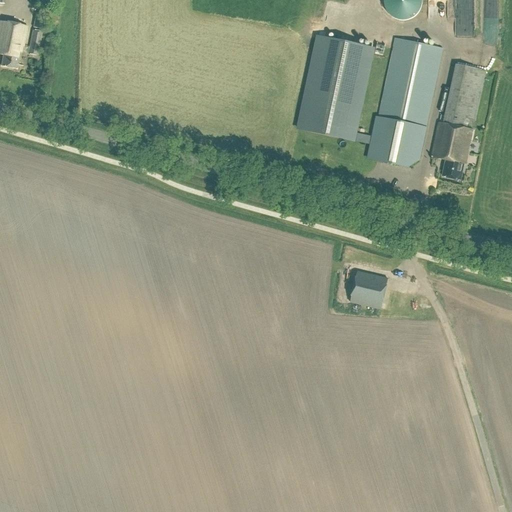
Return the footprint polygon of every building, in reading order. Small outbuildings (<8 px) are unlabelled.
[(384,0),(384,7),(388,14),(394,20),(402,22),(410,21),(417,17),(422,11),(424,3),(423,0),(384,0)] [(464,31),(478,31),(478,0),(464,0),(464,22),(464,31)] [(45,31),(47,17),(36,14),(34,28),(45,31)] [(22,53),(27,27),(0,21),(0,55),(3,56),(1,67),(16,70),(19,53),(22,53)] [(36,56),(41,33),(34,31),(28,55),(36,56)] [(358,135),(376,49),(317,37),(297,131),(372,146),(369,161),(379,163),(379,160),(385,161),(384,164),(418,171),(444,50),(395,39),(374,138),(358,135)] [(477,123),(487,72),(456,66),(446,117),(441,116),(440,123),(468,128),(470,121),(477,123)] [(466,165),(474,130),(439,123),(431,158),(446,161),(443,178),(453,180),(453,182),(457,183),(458,180),(460,181),(464,165),(466,165)] [(381,310),(388,279),(357,272),(350,303),(381,310)]
